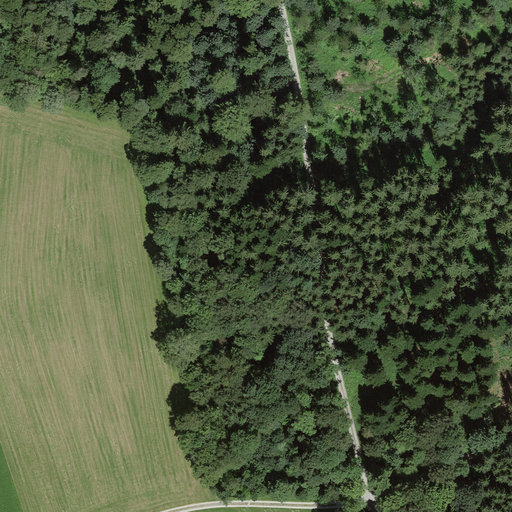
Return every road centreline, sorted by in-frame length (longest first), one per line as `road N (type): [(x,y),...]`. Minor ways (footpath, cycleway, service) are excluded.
road 1 (track): [(280,0),(330,349),(374,498)]
road 2 (track): [(374,498),(195,503),(162,511)]
road 3 (track): [(511,440),(374,498)]
